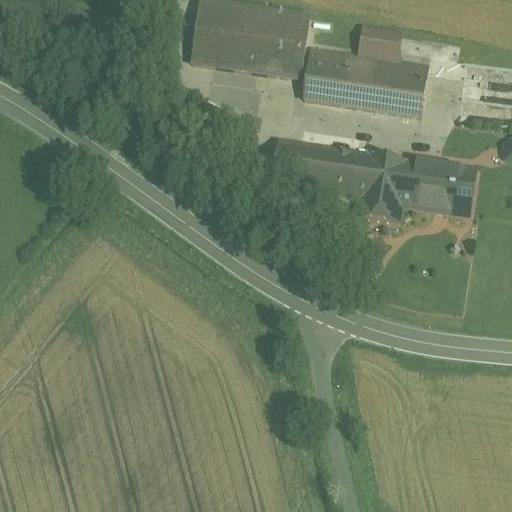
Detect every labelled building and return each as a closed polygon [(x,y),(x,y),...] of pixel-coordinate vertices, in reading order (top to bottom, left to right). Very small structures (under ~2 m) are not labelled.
[(281,17),(202,5),(193,68),(302,84),(311,21),(283,17),(284,15),(282,15),(281,17)] [(404,40),(364,34),(360,59),(400,65),(404,40)] [(360,59),(313,52),(305,104),(423,122),(430,69),(400,65),(360,59)] [(408,167),(280,149),(274,191),(363,204),(402,210),(408,167)] [(475,178),(408,167),(402,210),(469,220),(475,178)] [(402,210),(363,204),(360,223),(399,229),(402,210)]
